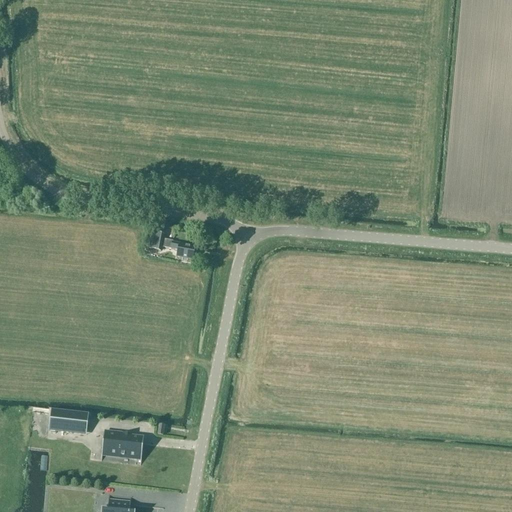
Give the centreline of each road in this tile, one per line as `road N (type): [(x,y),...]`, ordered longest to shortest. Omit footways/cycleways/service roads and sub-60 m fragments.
road 1 (unclassified): [(246,241),(208,218),(54,192),(13,153),(0,120)]
road 2 (tertiary): [(189,511),(246,241)]
road 3 (tertiary): [(511,248),(294,231),(246,241)]
